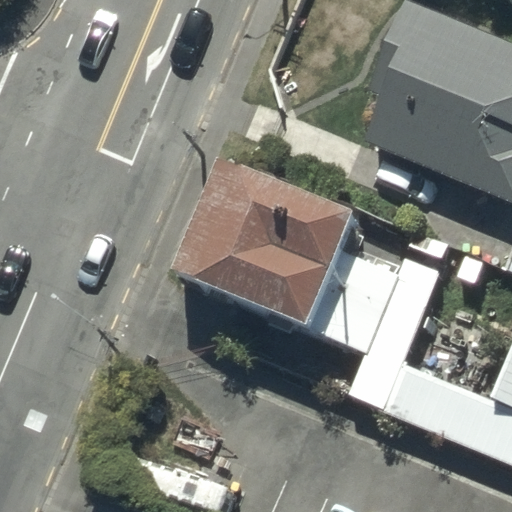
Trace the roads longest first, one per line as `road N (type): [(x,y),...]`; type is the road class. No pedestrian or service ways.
road 1 (tertiary): [(173,0),(64,227)]
road 2 (tertiary): [(64,227),(0,382)]
